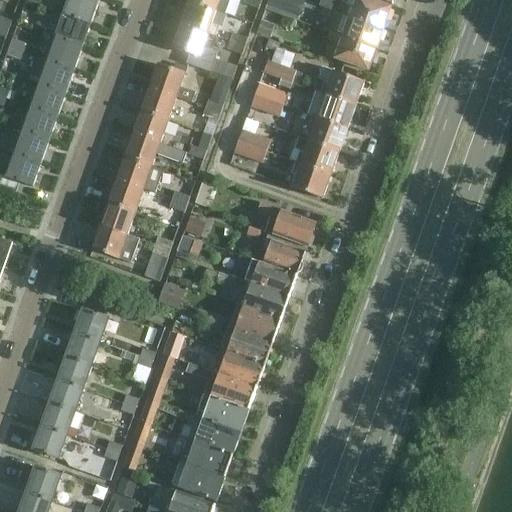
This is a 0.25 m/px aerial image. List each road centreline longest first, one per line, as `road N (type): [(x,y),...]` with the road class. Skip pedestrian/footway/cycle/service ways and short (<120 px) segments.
road 1 (residential): [(252,511),(433,0)]
road 2 (primary): [(485,0),(304,511)]
road 3 (primary): [(351,511),(511,63)]
road 4 (residential): [(144,0),(51,243),(0,410)]
